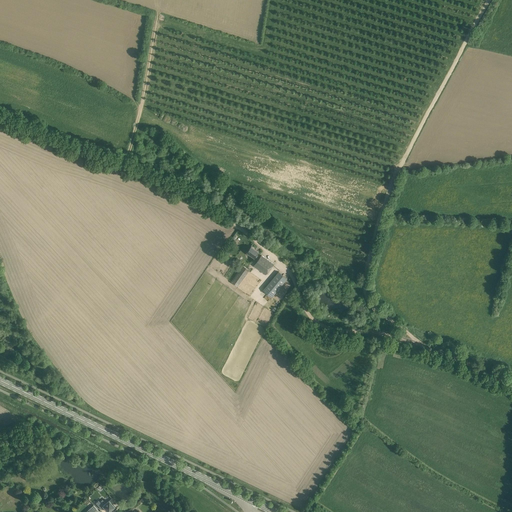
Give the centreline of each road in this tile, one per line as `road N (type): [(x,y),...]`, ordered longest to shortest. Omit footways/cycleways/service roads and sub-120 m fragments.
road 1 (track): [(0,117),(147,175),(219,216),(282,266),(305,314),(322,327),(417,343),(511,385)]
road 2 (track): [(417,343),(372,305),(365,279),(396,174),(490,0)]
road 3 (primary): [(273,511),(0,380)]
road 4 (track): [(124,166),(154,13)]
